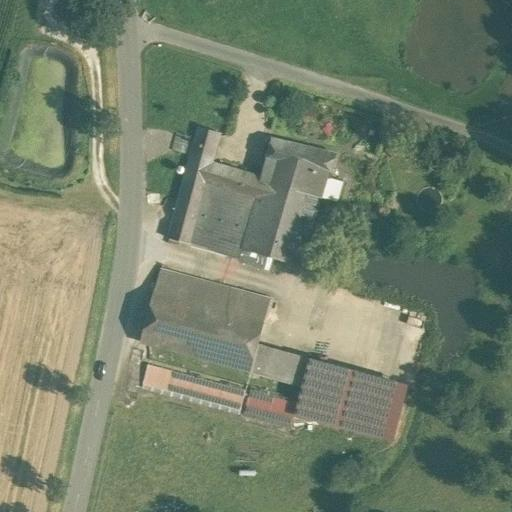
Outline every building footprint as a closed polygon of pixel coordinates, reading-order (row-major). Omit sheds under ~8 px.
[(222,133),(199,126),(191,156),(214,162),(222,133)] [(191,151),(193,134),(176,132),(175,149),(191,151)] [(337,154),(273,138),(267,162),(268,162),(263,177),(321,195),(327,176),(331,177),(337,154)] [(214,162),(191,156),(169,238),(191,244),(205,194),(218,197),(221,189),(257,199),(263,177),(214,162)] [(321,195),(263,177),(257,199),(242,249),(244,250),(277,259),(300,266),(321,195)] [(218,197),(205,194),(191,244),(241,259),(244,250),(242,249),(257,199),(221,189),(218,197)] [(277,259),(244,250),(241,259),(241,261),(274,271),(277,259)] [(271,298),(161,268),(155,292),(265,322),(271,298)] [(265,322),(155,292),(141,342),(252,372),(258,348),(265,322)] [(310,362),(258,348),(252,372),(304,385),(310,362)] [(391,380),(312,358),(311,363),(310,362),(304,385),(304,386),(297,414),(376,436),(391,380)] [(246,391),(149,365),(142,389),(240,414),(246,391)] [(299,404),(250,391),(244,416),(292,429),(299,404)]
